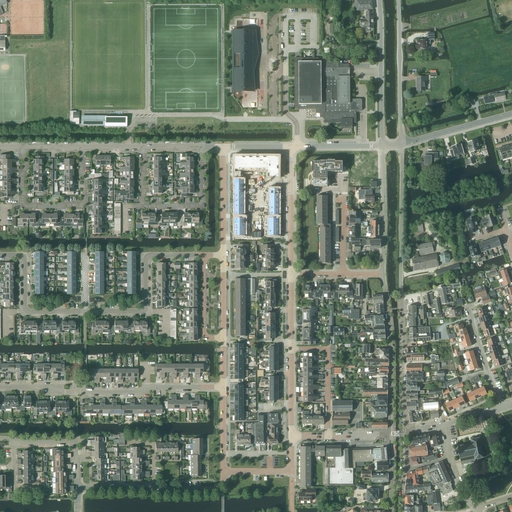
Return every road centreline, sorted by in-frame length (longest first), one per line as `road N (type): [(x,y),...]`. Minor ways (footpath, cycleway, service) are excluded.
road 1 (residential): [(404,434),(400,145)]
road 2 (residential): [(0,387),(223,387)]
road 3 (residential): [(85,312),(147,312),(147,255),(203,255)]
road 4 (residential): [(382,273),(391,434)]
road 5 (tertiary): [(400,145),(398,0)]
road 6 (residential): [(0,255),(23,256),(28,311),(85,312)]
road 7 (tertiary): [(291,275),(290,146)]
road 8 (residential): [(382,273),(381,145)]
road 9 (residential): [(329,434),(328,347),(292,348)]
road 10 (residential): [(22,205),(85,203),(81,146)]
